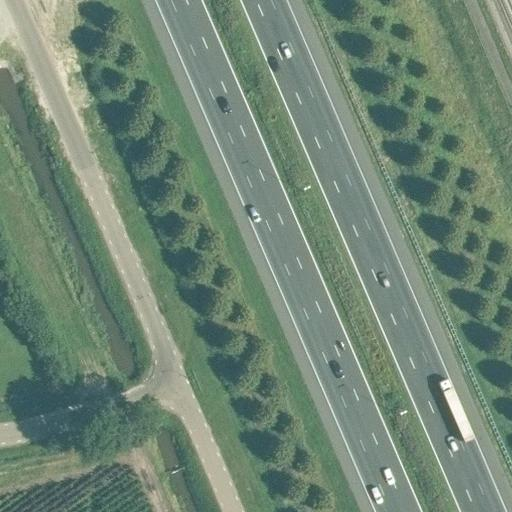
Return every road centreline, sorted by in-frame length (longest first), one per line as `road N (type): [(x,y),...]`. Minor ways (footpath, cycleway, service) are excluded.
road 1 (motorway): [(177,0),(398,511)]
road 2 (motorway): [(483,511),(263,0)]
road 3 (unclassified): [(181,388),(14,0)]
road 4 (unclassified): [(0,433),(181,388)]
road 5 (unclassified): [(233,511),(181,388)]
